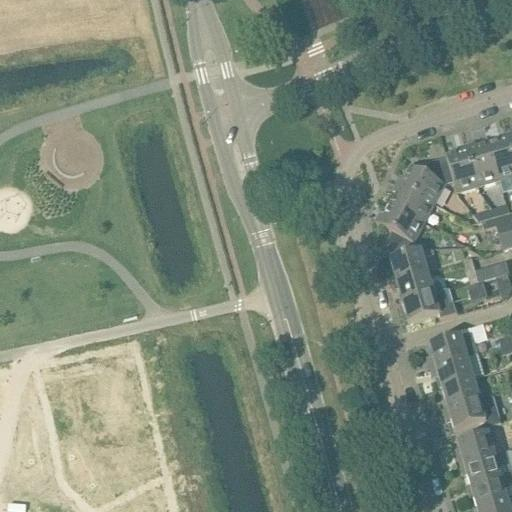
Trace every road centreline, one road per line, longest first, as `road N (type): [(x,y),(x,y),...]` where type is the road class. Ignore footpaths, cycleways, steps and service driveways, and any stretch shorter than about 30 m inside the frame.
road 1 (residential): [(432,511),(340,200),(347,170),(375,136),(511,93)]
road 2 (residential): [(239,113),(506,0)]
road 3 (unclassified): [(29,352),(280,298)]
road 4 (tertiary): [(280,298),(338,511)]
road 5 (residential): [(29,352),(0,472)]
